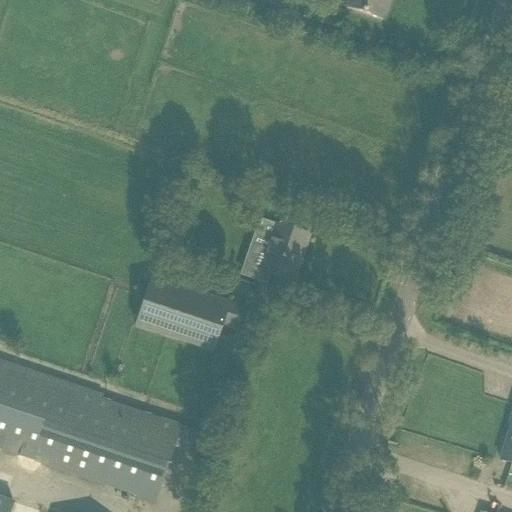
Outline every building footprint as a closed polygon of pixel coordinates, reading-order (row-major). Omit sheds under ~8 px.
[(350,0),(347,9),(381,21),(388,0),(350,0)] [(292,283),(308,237),(276,226),(275,227),(263,222),(259,235),(258,236),(268,239),(258,271),(260,272),(273,277),(292,283)] [(236,332),(244,309),(211,298),(210,303),(149,283),(134,327),(212,353),(221,327),(236,332)] [(180,428),(102,401),(0,366),(0,451),(135,497),(154,503),(175,441),(191,447),(195,433),(180,428)] [(511,412),(508,423),(511,424),(500,461),(511,465),(511,412)] [(380,495),(377,507),(389,510),(392,499),(380,495)] [(0,511),(9,511),(12,503),(0,499),(0,511)]
